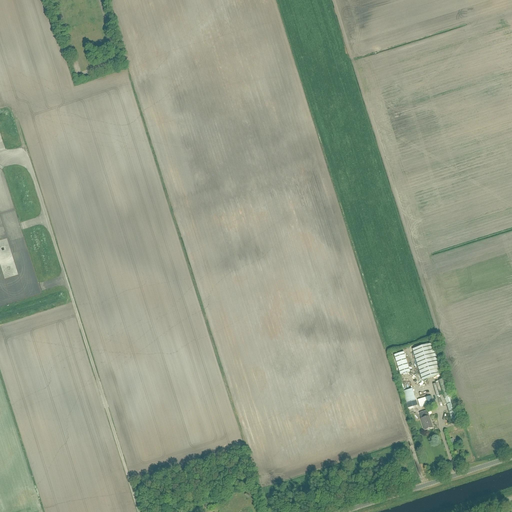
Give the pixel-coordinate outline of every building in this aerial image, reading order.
[(0,241),(0,261),(5,279),(18,275),(9,239),(0,241)] [(443,374),(433,343),(412,350),(422,381),(443,374)] [(452,397),(446,378),(438,381),(451,420),(459,417),(453,397),(452,397)] [(404,391),(407,402),(415,399),(412,388),(404,391)] [(431,396),(417,400),(420,407),(427,405),(428,407),(434,406),(431,396)] [(432,428),(427,411),(419,413),(424,430),(432,428)]
